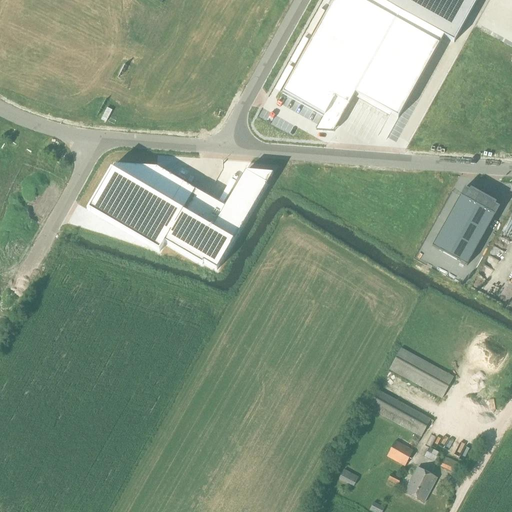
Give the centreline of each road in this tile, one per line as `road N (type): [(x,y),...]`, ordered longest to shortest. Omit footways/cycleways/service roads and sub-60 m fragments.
road 1 (unclassified): [(511,169),(220,147)]
road 2 (unclassified): [(101,138),(0,318)]
road 3 (unclassified): [(220,147),(302,0)]
